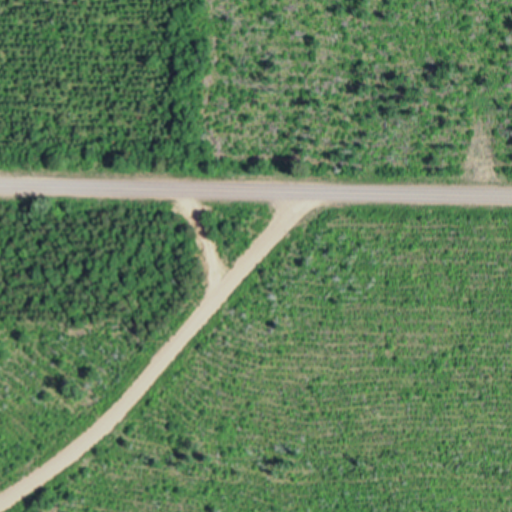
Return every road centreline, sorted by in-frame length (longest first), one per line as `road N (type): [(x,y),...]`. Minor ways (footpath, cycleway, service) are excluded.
road 1 (residential): [(511,204),(0,195)]
road 2 (residential): [(0,509),(96,450),(212,302),(315,202)]
